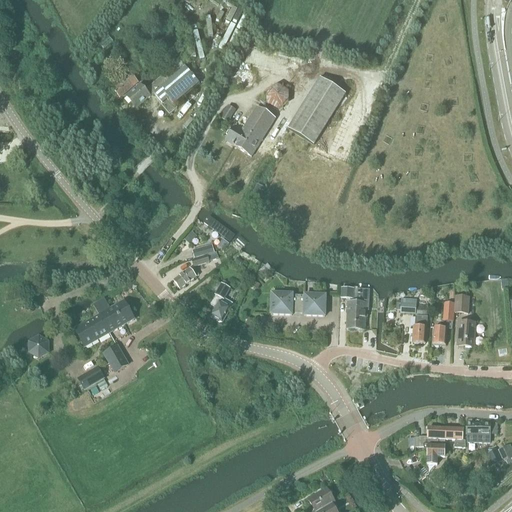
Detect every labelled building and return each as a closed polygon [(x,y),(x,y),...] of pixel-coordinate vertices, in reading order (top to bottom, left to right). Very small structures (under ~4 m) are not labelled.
[(145,93),(150,99),(153,96),(163,107),(162,108),(170,117),(178,110),(175,107),(199,85),(180,63),(145,93)] [(254,75),(253,72),(252,69),(249,67),(246,66),(243,66),(240,67),(239,68),(237,71),(236,75),(237,78),(239,81),(241,83),(242,83),(245,84),(248,83),(249,83),(251,81),(253,78),(254,75)] [(110,89),(120,100),(138,85),(131,76),(117,88),(115,86),(110,89)] [(288,129),(313,145),(345,96),(318,80),(288,129)] [(286,93),(285,90),(283,87),(281,85),(278,84),(274,85),(272,85),(271,87),(269,90),(268,93),(269,96),(271,99),(273,101),(277,102),(280,101),(283,99),(285,97),(286,93)] [(137,110),(150,99),(145,93),(139,87),(126,99),(137,110)] [(221,118),(228,122),(236,110),(229,106),(221,118)] [(276,120),(257,109),(242,133),(240,136),(250,141),(247,145),(244,143),(239,151),(252,159),(260,146),(270,152),(276,143),(266,136),(276,120)] [(240,136),(242,133),(234,128),(225,143),(239,151),(244,143),(247,145),(250,141),(240,136)] [(258,183),(243,218),(250,221),(266,186),(258,183)] [(209,217),(204,224),(230,242),(235,235),(209,217)] [(212,245),(202,248),(205,257),(214,253),(212,245)] [(207,257),(191,262),(194,269),(209,264),(207,257)] [(173,283),(180,291),(196,279),(189,270),(173,283)] [(217,309),(212,318),(218,321),(218,322),(221,324),(222,323),(224,324),(231,309),(223,304),(230,290),(221,285),(215,296),(217,297),(212,306),(217,309)] [(354,290),(342,290),(341,300),(353,300),(354,290)] [(357,303),(356,331),(365,332),(366,320),(367,319),(368,315),(367,314),(366,314),(366,312),(368,312),(369,291),(357,290),(357,303)] [(293,296),(273,296),(272,316),(292,317),(293,313),(304,313),(304,318),(325,318),(326,298),(305,297),(305,298),(293,297),(293,296)] [(454,315),(468,316),(470,298),(455,297),(454,315)] [(94,306),(100,317),(110,335),(135,321),(125,303),(110,311),(104,300),(94,306)] [(396,304),(395,311),(400,311),(400,315),(415,316),(416,301),(401,300),(400,304),(396,304)] [(356,331),(357,303),(347,303),(347,311),(346,313),(346,315),(347,317),(346,331),(356,331)] [(443,303),(441,322),(452,323),(453,304),(443,303)] [(429,308),(417,307),(416,317),(428,318),(429,308)] [(110,335),(100,317),(75,331),(86,349),(110,335)] [(415,326),(414,326),(412,345),(415,345),(416,346),(418,347),(420,345),(426,346),(428,318),(415,317),(415,326)] [(434,330),(433,346),(434,347),(435,348),(439,348),(441,347),(446,347),(447,329),(446,328),(447,324),(440,324),(439,328),(434,328),(434,330)] [(475,325),(459,324),(458,348),(474,349),(475,325)] [(39,339),(30,344),(30,355),(39,360),(48,355),(48,344),(39,339)] [(104,356),(115,375),(129,367),(118,348),(104,356)] [(79,381),(85,392),(104,381),(98,370),(79,381)] [(466,425),(466,444),(490,444),(490,425),(466,425)] [(445,447),(445,442),(445,430),(428,430),(428,439),(415,438),(415,449),(424,449),(424,448),(426,448),(426,446),(445,447)] [(445,430),(445,442),(455,442),(454,449),(465,449),(465,442),(462,442),(463,431),(445,430)] [(449,449),(428,448),(428,459),(428,466),(437,467),(437,459),(444,459),(448,458),(449,449)] [(511,457),(508,448),(499,452),(503,463),(511,458),(511,457)] [(495,450),(487,453),(494,466),(502,463),(495,450)] [(418,467),(412,471),(419,481),(425,477),(418,467)] [(326,478),(321,481),(324,486),(329,483),(326,478)] [(327,491),(309,502),(314,511),(320,511),(330,507),(335,504),(327,491)]
